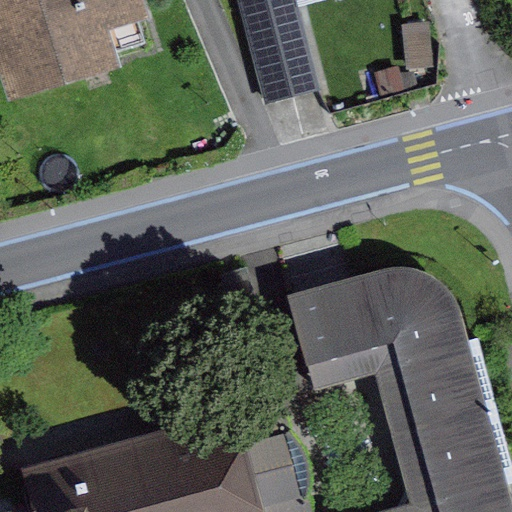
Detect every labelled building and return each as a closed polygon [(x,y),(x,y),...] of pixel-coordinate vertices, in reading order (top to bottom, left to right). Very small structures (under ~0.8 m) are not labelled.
[(132,0),(0,0),(0,36),(16,85),(105,55),(94,22),(136,8),(132,0)] [(241,0),(268,100),(317,87),(293,0),(241,0)] [(247,270),(222,277),(248,374),(273,367),(247,270)] [(508,511),(509,511),(502,486),(511,482),(511,462),(478,338),(464,342),(457,316),(451,303),(442,291),(429,280),(412,274),(398,273),(384,275),(291,300),(314,387),(377,369),(413,505),(385,511),(508,511)] [(29,471),(40,511),(245,511),(221,421),(29,471)]
